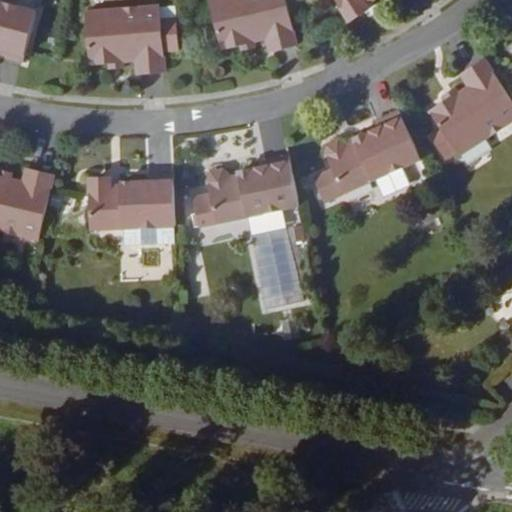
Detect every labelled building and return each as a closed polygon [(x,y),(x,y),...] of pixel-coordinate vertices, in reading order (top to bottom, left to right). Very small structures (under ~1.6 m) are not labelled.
[(0,0),(0,52),(24,59),(37,10),(0,0)] [(242,43),(257,40),(269,37),(272,49),(299,43),(288,0),(211,0),(222,48),(242,43)] [(339,0),(351,19),(370,8),(367,2),(365,0),(339,0)] [(109,60),(124,59),(136,58),(136,71),(164,70),(159,4),(85,10),(88,62),(109,60)] [(258,45),(257,40),(242,43),(243,48),(258,45)] [(511,126),(511,97),(490,63),(466,78),(473,90),(462,97),(451,104),(434,114),(462,158),(511,126)] [(451,104),(462,97),(459,93),(448,99),(451,104)] [(424,164),(404,116),(380,127),(382,132),(357,143),(358,145),(361,152),(353,155),(350,148),(341,144),(332,148),(330,157),(347,198),(424,164)] [(361,152),(358,145),(350,148),(353,155),(361,152)] [(218,225),(301,209),(291,159),(264,165),(266,171),(239,176),(239,177),(241,183),(232,185),(231,178),(224,172),(214,174),(210,183),(218,225)] [(0,173),(0,179),(12,183),(13,176),(0,173)] [(0,233),(38,242),(53,179),(26,173),(23,185),(12,183),(0,179),(0,233)] [(90,232),(125,230),(175,228),(173,177),(146,179),(146,185),(121,186),(121,194),(111,194),(110,186),(110,181),(88,182),(90,232)] [(125,248),(176,246),(175,228),(125,230),(125,248)] [(201,246),(183,249),(192,298),(209,296),(201,246)]
